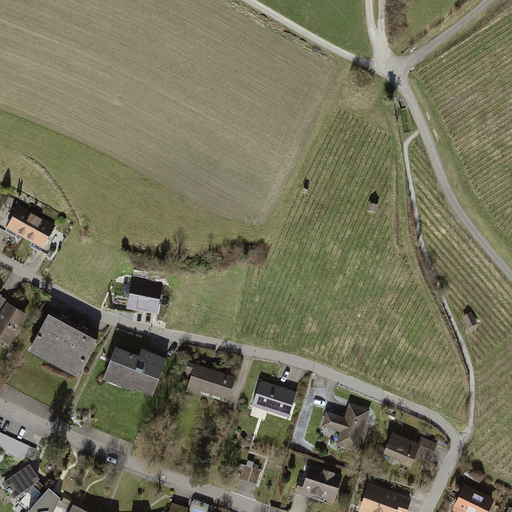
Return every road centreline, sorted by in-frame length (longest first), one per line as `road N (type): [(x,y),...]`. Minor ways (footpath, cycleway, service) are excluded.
road 1 (residential): [(426,511),(456,442),(429,414),(300,359),(114,319),(0,258)]
road 2 (residential): [(260,511),(0,405)]
road 3 (track): [(393,69),(451,193),(511,276)]
road 4 (track): [(373,66),(248,0)]
